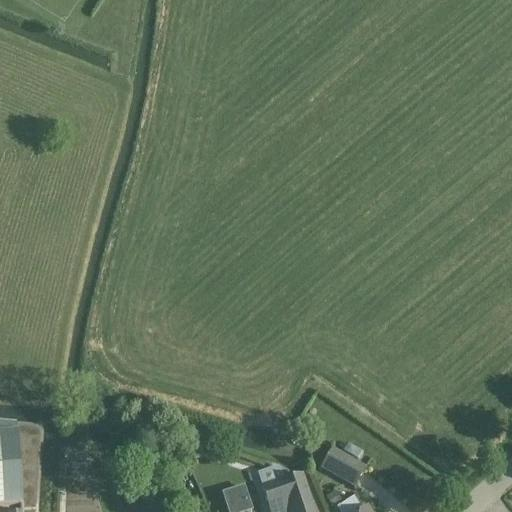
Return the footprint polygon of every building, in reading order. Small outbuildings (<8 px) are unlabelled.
[(0,507),(22,506),(17,432),(0,433),(0,507)] [(320,470),(354,490),(366,469),(332,449),(320,470)] [(313,511),(302,477),(285,483),(280,468),(257,475),(269,511),(287,505),(289,511),(313,511)] [(175,511),(161,472),(119,488),(128,511),(175,511)] [(249,486),(225,490),(228,511),(253,511),(254,511),(249,486)] [(369,511),(367,508),(362,511),(354,498),(336,510),(336,511),(369,511)]
